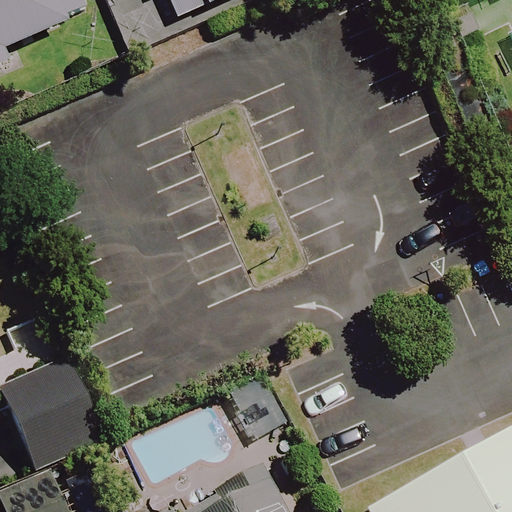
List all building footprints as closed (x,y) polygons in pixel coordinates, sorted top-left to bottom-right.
[(0,0),(0,72),(4,71),(0,62),(0,60),(61,35),(58,28),(82,18),(73,0),(0,0)] [(159,0),(172,27),(232,0),(159,0)] [(102,447),(64,365),(0,395),(0,422),(28,482),(102,447)] [(511,511),(511,433),(369,511),(511,511)] [(59,511),(44,477),(0,497),(0,511),(59,511)] [(276,511),(261,484),(210,511),(276,511)]
